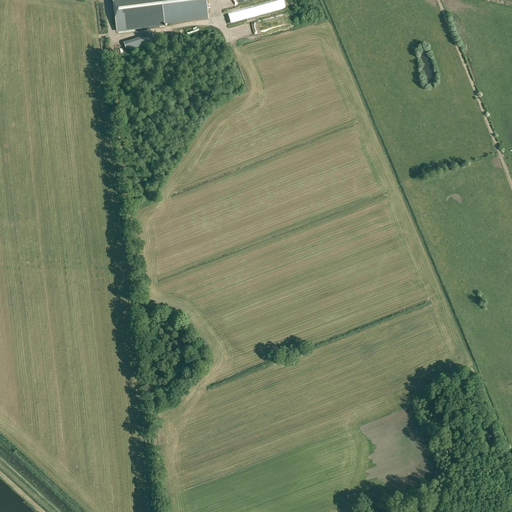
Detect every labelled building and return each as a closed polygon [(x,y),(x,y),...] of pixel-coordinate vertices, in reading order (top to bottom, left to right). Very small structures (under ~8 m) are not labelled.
[(164,24),(208,18),(205,0),(113,0),(117,31),(164,25),(164,24)] [(279,0),(278,0),(262,5),(265,15),(283,9),(279,0)] [(252,8),(253,16),(263,16),(262,7),(252,8)] [(251,9),(227,15),(229,24),(238,21),(238,22),(253,18),(251,9)] [(258,34),(274,31),(272,21),(256,25),(258,34)]
